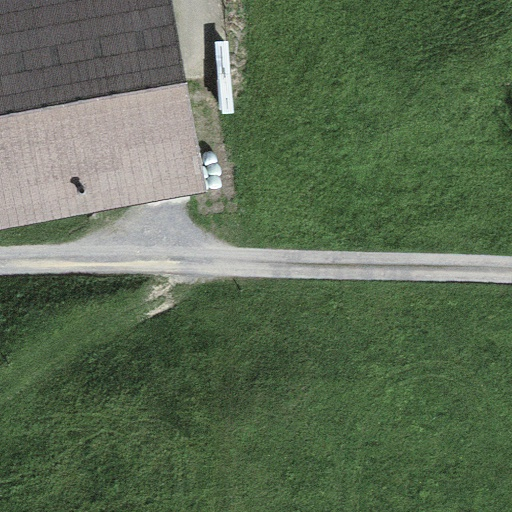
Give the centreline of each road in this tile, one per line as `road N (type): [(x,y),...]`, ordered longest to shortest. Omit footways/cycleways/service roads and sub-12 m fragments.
road 1 (track): [(0,265),(511,270)]
road 2 (track): [(0,399),(34,368),(169,293),(197,263)]
